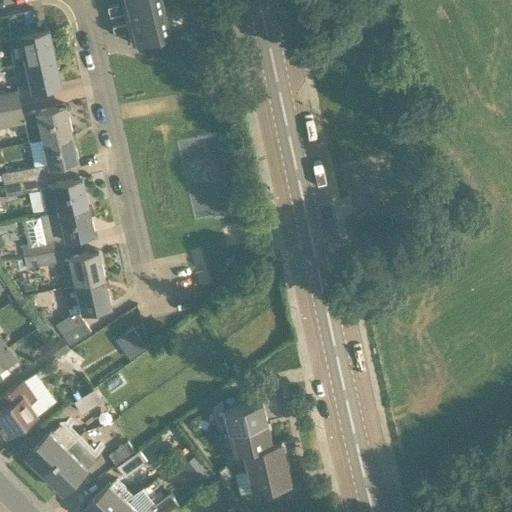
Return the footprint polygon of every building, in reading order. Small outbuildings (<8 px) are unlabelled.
[(115,0),(116,4),(106,7),(109,16),(123,12),(126,22),(111,26),(113,35),(125,32),(127,42),(169,32),(161,0),(115,0)] [(207,25),(204,12),(192,15),(195,28),(207,25)] [(11,65),(54,55),(48,28),(5,37),(11,65)] [(0,106),(19,103),(17,92),(20,92),(61,83),(54,55),(11,65),(16,88),(0,91),(0,106)] [(19,103),(0,106),(0,127),(24,123),(22,114),(19,103)] [(64,104),(34,111),(40,138),(70,131),(64,104)] [(70,131),(40,138),(40,139),(45,163),(47,163),(47,165),(77,159),(70,131)] [(0,174),(2,184),(43,175),(41,164),(0,173),(0,174)] [(44,213),(87,204),(81,177),(51,183),(51,185),(46,186),(43,175),(2,184),(2,186),(0,186),(0,196),(5,195),(39,189),(44,213)] [(22,255),(59,248),(57,238),(62,237),(63,238),(93,232),(87,204),(44,213),(44,214),(37,215),(43,241),(20,246),(22,255)] [(64,286),(66,285),(104,277),(98,249),(67,256),(68,259),(65,259),(62,260),(59,248),(22,255),(25,268),(58,261),(64,286)] [(213,281),(208,262),(195,265),(201,285),(213,281)] [(104,277),(66,285),(72,313),(54,325),(68,346),(89,331),(76,311),(110,304),(104,277)] [(33,323),(36,327),(45,320),(42,316),(33,323)] [(40,333),(49,326),(45,320),(36,327),(40,333)] [(133,327),(116,339),(130,359),(147,347),(133,327)] [(0,350),(8,345),(1,334),(0,335),(0,350)] [(57,357),(69,349),(61,336),(48,345),(57,357)] [(8,345),(0,350),(0,370),(18,359),(8,345)] [(0,427),(5,436),(37,415),(29,403),(36,399),(23,380),(0,394),(0,427)] [(80,413),(100,400),(92,388),(72,401),(80,413)] [(228,433),(267,424),(262,399),(223,407),(228,433)] [(78,436),(79,436),(68,425),(72,421),(69,418),(65,422),(63,421),(59,422),(53,428),(52,426),(49,429),(48,428),(23,454),(41,473),(78,436)] [(242,455),(281,445),(280,440),(271,442),(267,424),(228,433),(232,452),(241,450),(242,455)] [(78,436),(41,473),(60,491),(86,465),(85,465),(103,446),(100,443),(93,450),(79,436),(78,436)] [(115,466),(135,451),(127,440),(107,454),(115,466)] [(242,480),(287,469),(281,445),(242,455),(245,470),(235,472),(236,481),(242,480)] [(135,451),(115,466),(123,477),(146,461),(138,449),(135,451)] [(224,480),(231,473),(224,465),(217,471),(224,480)] [(199,486),(212,476),(206,469),(193,479),(199,486)] [(242,480),(236,481),(239,494),(251,491),(254,503),(285,496),(283,486),(290,484),(287,469),(242,480)] [(112,511),(126,499),(132,495),(116,479),(111,484),(108,482),(79,510),(81,511),(112,511)] [(147,511),(166,511),(177,503),(167,492),(154,502),(142,488),(132,495),(126,499),(112,511),(145,511),(146,511),(147,511)]
